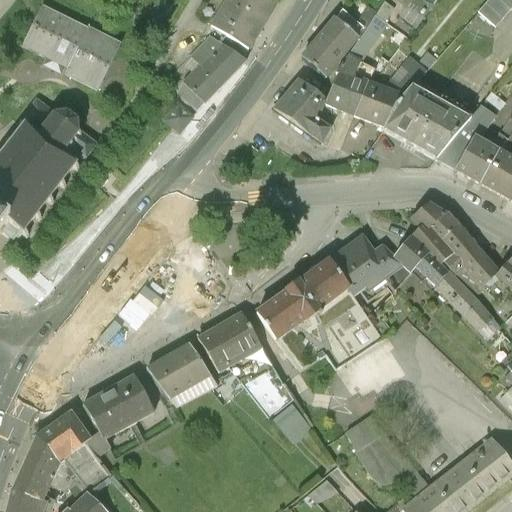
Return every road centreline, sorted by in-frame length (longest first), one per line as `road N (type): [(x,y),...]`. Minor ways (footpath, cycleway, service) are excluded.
road 1 (residential): [(159,196),(419,188),(447,194),(511,231)]
road 2 (secondary): [(310,0),(159,196)]
road 3 (secondary): [(159,196),(39,357)]
